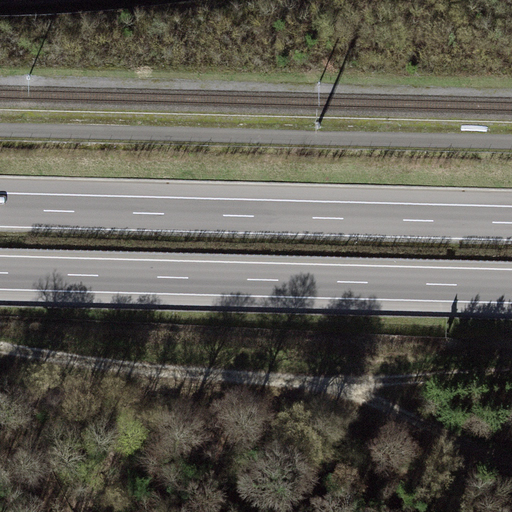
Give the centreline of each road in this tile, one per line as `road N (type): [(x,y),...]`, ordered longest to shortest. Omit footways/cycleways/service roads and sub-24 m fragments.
road 1 (track): [(511,374),(346,387),(203,379),(0,349)]
road 2 (motorway): [(0,272),(511,286)]
road 3 (motorway): [(511,223),(0,210)]
road 4 (track): [(346,387),(511,458)]
